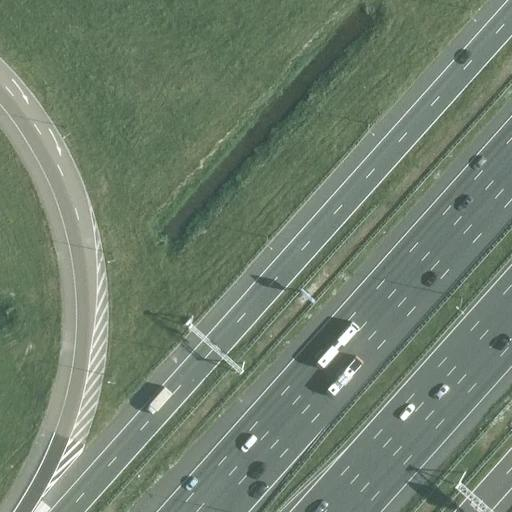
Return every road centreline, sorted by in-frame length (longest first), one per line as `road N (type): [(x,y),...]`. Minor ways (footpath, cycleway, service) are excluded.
road 1 (motorway): [(511,14),(67,511)]
road 2 (motorway): [(0,76),(50,151),(79,216),(88,311),(73,409),(17,511)]
road 3 (motorway): [(511,167),(203,511)]
road 4 (motorway): [(341,511),(511,322)]
